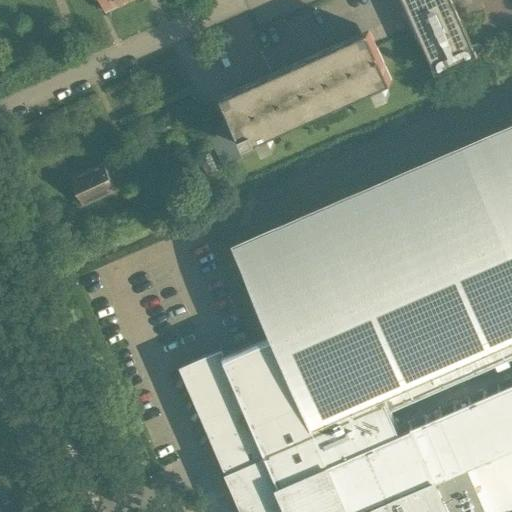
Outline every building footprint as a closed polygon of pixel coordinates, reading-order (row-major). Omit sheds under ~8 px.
[(100,0),(106,12),(109,11),(107,6),(121,0),(100,0)] [(404,0),(434,66),(433,67),(436,73),(478,54),(475,48),(474,48),(452,0),(404,0)] [(387,81),(392,79),(369,28),(222,94),(245,145),(259,138),(264,150),(276,145),(271,133),(376,86),(379,93),(390,87),(387,81)] [(130,136),(196,107),(200,105),(196,95),(126,126),(130,136)] [(241,154),(224,116),(205,124),(222,163),(241,154)] [(244,269),(238,271),(258,326),(260,336),(275,386),(207,415),(218,441),(255,426),(267,454),(231,470),(229,466),(228,466),(230,471),(227,472),(244,511),(511,511),(511,382),(425,420),(423,414),(396,426),(388,409),(511,355),(511,125),(465,146),(366,189),(234,246),(244,269)] [(116,189),(112,182),(103,161),(100,163),(101,165),(74,177),(73,175),(71,176),(83,204),(86,203),(85,201),(112,188),(113,191),(116,189)]
